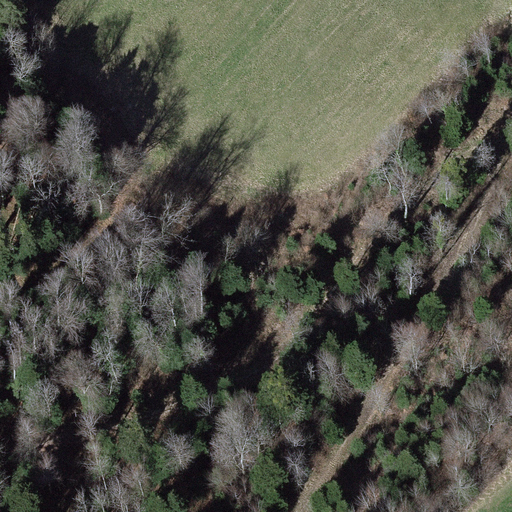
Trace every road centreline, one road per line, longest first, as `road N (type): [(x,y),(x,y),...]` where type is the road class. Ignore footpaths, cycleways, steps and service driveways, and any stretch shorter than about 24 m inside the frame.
road 1 (track): [(0,439),(148,412),(259,362),(358,246),(511,109)]
road 2 (track): [(511,151),(297,511)]
